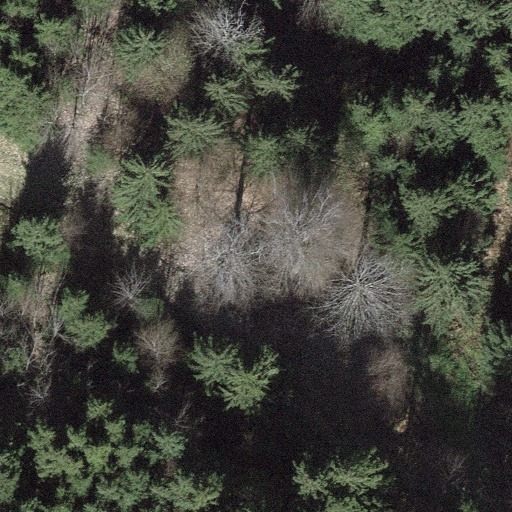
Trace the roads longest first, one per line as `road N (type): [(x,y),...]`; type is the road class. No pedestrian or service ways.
road 1 (track): [(273,0),(292,62),(488,511)]
road 2 (track): [(0,187),(81,226),(152,277),(405,511)]
